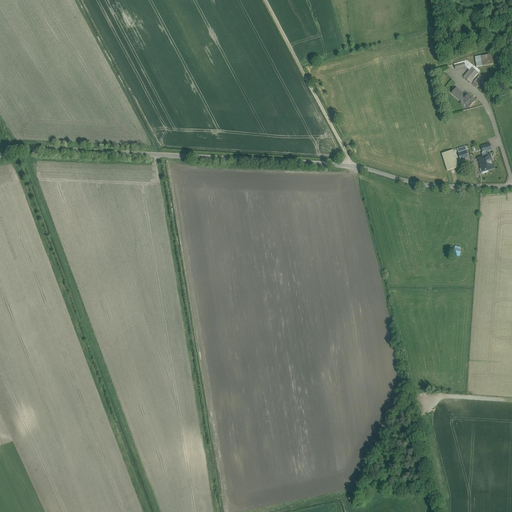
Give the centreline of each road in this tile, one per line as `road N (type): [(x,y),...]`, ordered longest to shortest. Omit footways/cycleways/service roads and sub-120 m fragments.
road 1 (unclassified): [(0,154),(43,146),(353,166),(427,186),(511,187)]
road 2 (unknown): [(439,511),(353,166)]
road 3 (track): [(353,166),(265,0)]
